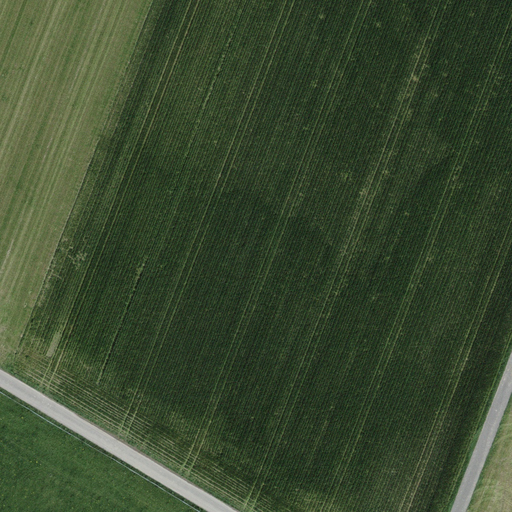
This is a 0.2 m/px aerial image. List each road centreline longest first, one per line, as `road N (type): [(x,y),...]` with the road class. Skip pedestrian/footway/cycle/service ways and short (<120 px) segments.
road 1 (unclassified): [(0,379),(221,511)]
road 2 (track): [(457,511),(511,370)]
